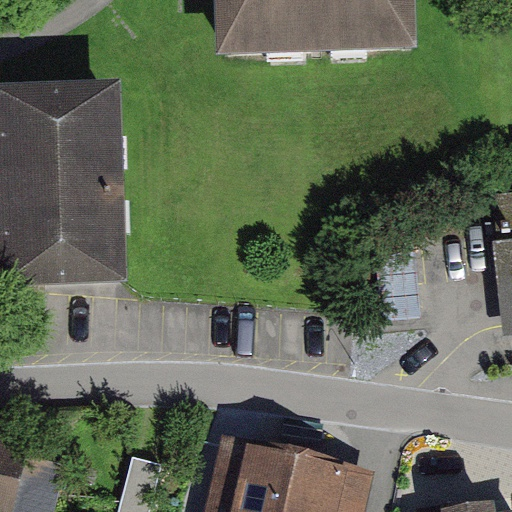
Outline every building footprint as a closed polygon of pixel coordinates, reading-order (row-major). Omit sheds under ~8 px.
[(425,0),(226,0),(230,67),(428,57),(425,0)] [(131,89),(6,93),(12,295),(137,291),(131,89)] [(511,253),(497,256),(507,345),(511,344),(511,253)] [(364,511),(372,476),(226,446),(211,511),(364,511)] [(50,511),(64,468),(0,448),(0,511),(50,511)]
